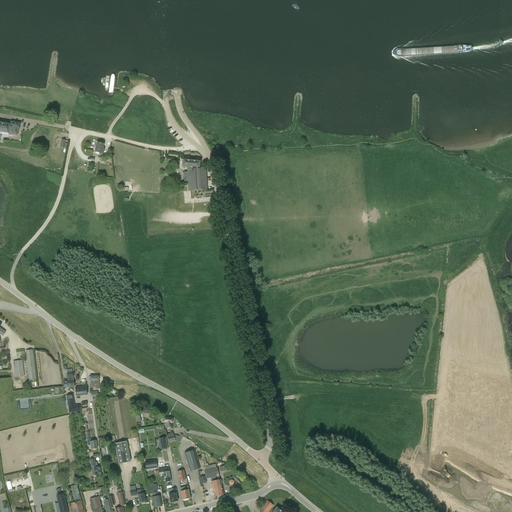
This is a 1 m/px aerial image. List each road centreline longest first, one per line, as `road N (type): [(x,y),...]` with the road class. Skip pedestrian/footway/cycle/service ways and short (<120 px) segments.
road 1 (unclassified): [(259,458),(271,438),(210,162),(176,90)]
road 2 (unclassified): [(259,458),(0,281)]
road 3 (track): [(196,147),(71,131)]
